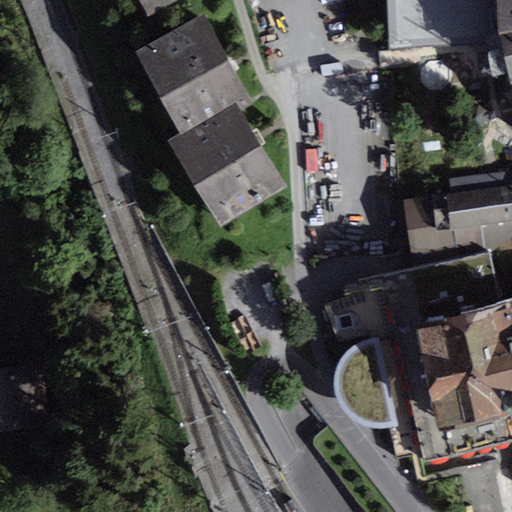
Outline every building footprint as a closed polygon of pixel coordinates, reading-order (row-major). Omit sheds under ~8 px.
[(505,22),(511,52),(511,0),(390,0),(392,35),(495,30),(494,22),(505,22)] [(230,215),(281,184),(234,107),(246,100),(231,71),(232,71),(225,60),(226,60),(203,18),(149,47),(192,129),(180,136),(230,215)] [(479,106),(471,107),(467,113),(468,121),(474,126),(482,125),(487,119),(486,111),(479,106)] [(511,170),(467,176),(468,191),(511,186),(511,170)] [(511,186),(468,191),(409,198),(419,265),(448,259),(490,249),(511,234),(511,186)] [(511,302),(502,305),(490,249),(448,259),(419,265),(358,279),(374,350),(365,354),(356,362),(351,375),(351,384),(354,393),(363,403),(376,408),(386,407),(397,457),(423,451),(425,458),(493,443),(511,438),(511,302)] [(332,317),(334,326),(356,321),(354,312),(332,317)] [(0,423),(41,419),(33,357),(10,360),(11,371),(0,372),(0,423)]
